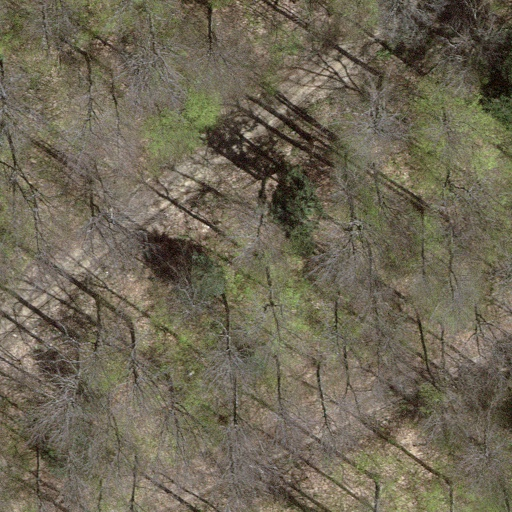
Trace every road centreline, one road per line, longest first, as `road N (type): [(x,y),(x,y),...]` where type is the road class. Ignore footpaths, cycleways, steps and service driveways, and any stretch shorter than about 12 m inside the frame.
road 1 (track): [(0,335),(162,190),(418,0)]
road 2 (track): [(511,338),(163,511)]
